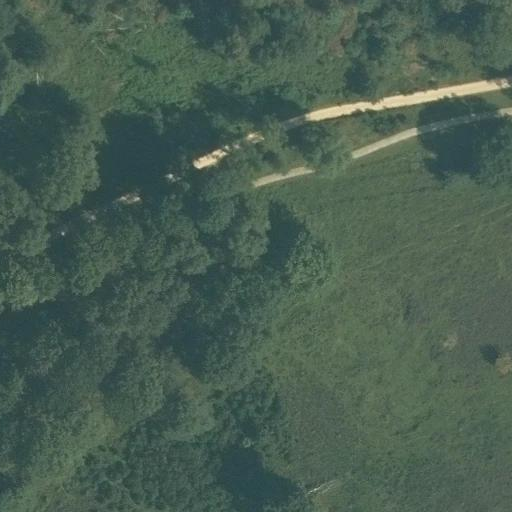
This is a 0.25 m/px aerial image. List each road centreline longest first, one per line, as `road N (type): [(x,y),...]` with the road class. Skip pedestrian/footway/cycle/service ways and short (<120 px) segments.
road 1 (unknown): [(511,136),(319,176),(287,262),(156,373),(0,449)]
road 2 (track): [(511,81),(311,116),(0,265)]
